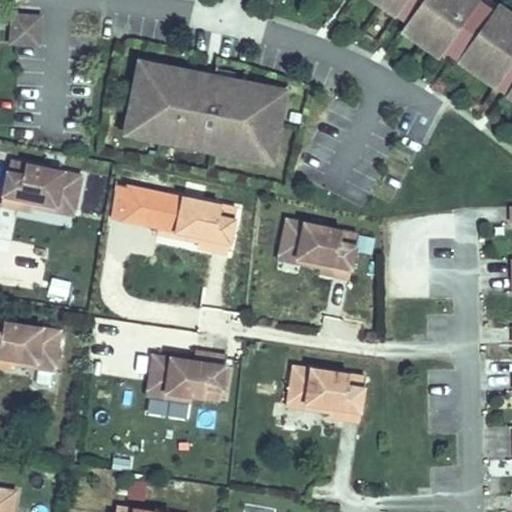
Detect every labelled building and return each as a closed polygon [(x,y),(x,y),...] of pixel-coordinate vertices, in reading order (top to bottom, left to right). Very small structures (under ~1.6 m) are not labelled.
[(401,3),(396,0),(381,0),(396,10),(401,3)] [(396,0),(401,3),(411,11),(406,18),(444,45),(458,55),(463,48),(500,75),(511,82),(511,9),(498,0),(396,0)] [(10,12),(8,45),(39,47),(42,14),(10,12)] [(406,18),(401,25),(453,62),(458,55),(444,45),(406,18)] [(500,75),(463,48),(458,55),(496,82),(500,75)] [(172,66),(167,65),(168,62),(148,58),(147,67),(171,72),(172,66)] [(242,80),(244,69),(224,65),(222,76),(242,80)] [(284,131),(292,94),(271,90),(272,86),(242,80),(222,76),(221,80),(202,76),(203,72),(172,66),(171,72),(147,67),(141,96),(147,97),(142,122),(140,130),(155,133),(154,139),(175,143),(176,137),(193,140),(192,146),(202,148),(202,149),(249,158),(250,152),(273,157),(279,130),(284,131)] [(292,94),(293,85),(273,81),(272,86),(271,90),(292,94)] [(142,122),(147,97),(141,96),(138,95),(133,121),(142,122)] [(281,166),(287,131),(284,131),(279,130),(273,157),(250,152),(249,158),(256,160),(256,161),(281,166)] [(192,146),(193,140),(176,137),(175,143),(175,146),(192,149),(192,146)] [(84,168),(13,153),(4,198),(20,201),(22,191),(60,198),(61,191),(79,194),(84,168)] [(240,204),(169,189),(163,215),(181,219),(179,226),(217,234),(214,245),(231,248),(240,204)] [(370,235),(298,220),(293,246),(310,249),(309,257),(346,265),(344,275),(360,279),(370,235)] [(0,312),(0,358),(1,358),(2,347),(40,353),(41,346),(59,348),(63,322),(0,312)] [(198,354),(157,348),(153,374),(171,377),(169,385),(195,389),(223,393),(230,349),(213,347),(212,356),(198,354)] [(359,414),(366,370),(294,359),(290,385),(309,388),(308,396),(345,402),(344,407),(343,412),(359,414)] [(0,479),(0,511),(5,511),(6,507),(24,510),(28,484),(0,479)] [(119,498),(116,511),(190,511),(191,508),(119,498)]
